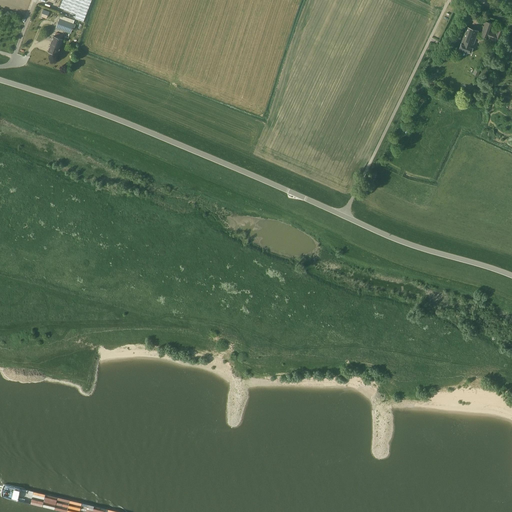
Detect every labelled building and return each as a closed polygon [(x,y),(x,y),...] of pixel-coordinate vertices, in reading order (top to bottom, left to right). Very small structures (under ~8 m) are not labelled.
[(62,0),(60,7),(85,17),(91,0),(62,0)] [(49,12),(43,9),(42,13),(41,16),(46,18),(48,15),(49,12)] [(56,28),(70,33),(74,23),(59,18),(56,28)] [(485,21),(480,37),(487,40),(488,38),(500,42),(505,29),(497,27),(495,33),(490,31),(493,23),(485,21)] [(472,47),(476,38),(478,31),(467,27),(461,43),(459,48),(471,53),(473,47),(472,47)] [(56,55),(57,54),(58,54),(63,39),(61,39),(63,35),(56,32),(55,37),(53,36),(48,51),(53,53),(54,54),(56,55)]
